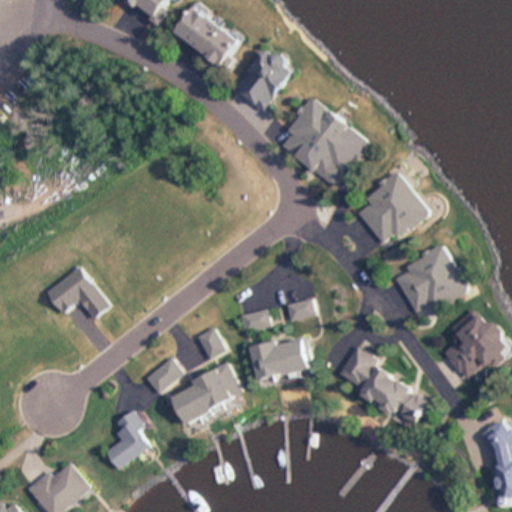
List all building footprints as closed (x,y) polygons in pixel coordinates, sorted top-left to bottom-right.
[(141,0),(164,0),(158,8),(164,13),(155,24),(147,17),(149,15),(137,5),(141,0)] [(191,4),(170,29),(186,42),(207,17),(191,4)] [(207,17),(221,28),(202,54),(186,42),(207,17)] [(221,28),(237,41),(218,66),(202,54),(221,28)] [(237,89),(264,109),(292,71),(284,64),(283,58),(275,51),(268,52),(265,50),(257,51),(258,55),(246,71),(249,73),(237,89)] [(330,111),(311,95),(297,113),(300,115),(289,129),(295,134),(286,145),(296,153),(330,111)] [(330,111),(296,153),(312,169),(314,166),(347,124),(330,111)] [(347,124),(371,142),(358,158),(355,156),(334,183),(314,166),(347,124)] [(371,225),(361,213),(373,203),(368,197),(398,171),(414,189),(371,225)] [(371,225),(414,189),(431,209),(399,237),(396,232),(385,241),(371,225)] [(408,295),(398,278),(411,270),(407,263),(443,243),(457,268),(408,295)] [(408,295),(457,268),(468,289),(432,309),(430,304),(417,311),(408,295)] [(303,301),(314,298),(319,316),(307,318),(303,301)] [(288,304),(293,322),(307,318),(303,301),(288,304)] [(453,327),(474,307),(485,320),(490,320),(498,331),(497,337),(504,344),(485,366),(482,363),(468,377),(462,370),(460,372),(451,361),(453,359),(447,352),(457,343),(453,338),(458,333),(453,327)] [(258,311),(270,309),(274,326),(262,328),(258,311)] [(258,311),(262,328),(249,331),(245,314),(258,311)] [(200,335),(206,348),(224,339),(218,326),(200,335)] [(286,341),(293,372),(309,368),(301,338),(286,341)] [(224,339),(229,349),(211,358),(206,348),(224,339)] [(275,344),(275,341),(261,343),(266,374),(281,371),(275,344)] [(286,341),(275,344),(281,371),(281,374),(293,372),(286,341)] [(261,343),(249,345),(255,377),(266,374),(261,343)] [(359,345),(341,374),(362,388),(357,394),(390,416),(395,409),(414,422),(427,399),(409,388),(410,386),(379,366),(383,360),(359,345)] [(172,357),(160,366),(173,383),(185,373),(172,357)] [(207,371),(230,360),(245,390),(223,401),(207,371)] [(160,366),(148,376),(160,393),(173,383),(160,366)] [(196,382),(194,378),(207,371),(223,401),(210,408),(196,382)] [(184,389),(196,382),(210,408),(212,410),(199,417),(184,389)] [(184,389),(199,417),(183,426),(168,397),(184,389)] [(103,452),(116,470),(153,443),(144,430),(150,425),(137,407),(118,420),(123,427),(117,431),(122,438),(103,452)] [(496,421),(481,432),(488,441),(492,463),(489,464),(491,474),(489,477),(490,484),(495,489),(497,496),(511,493),(511,458),(509,458),(505,436),(496,421)] [(23,486),(41,511),(49,511),(86,486),(68,461),(49,475),(45,470),(23,486)]
